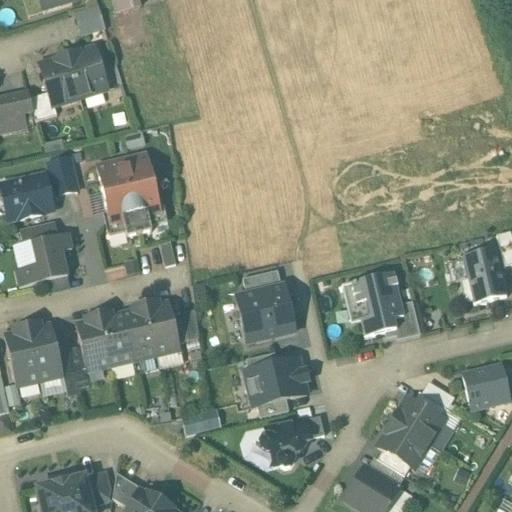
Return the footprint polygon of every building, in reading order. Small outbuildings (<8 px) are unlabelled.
[(38,0),(42,12),(78,1),(77,0),(38,0)] [(88,11),(76,14),(81,38),(107,32),(99,0),(86,0),(85,0),(88,11)] [(136,0),(110,0),(115,17),(140,10),(136,0)] [(93,52),(80,56),(80,55),(66,59),(79,101),(106,93),(95,60),(93,52)] [(52,110),(79,101),(66,59),(39,67),(52,110)] [(27,95),(0,101),(0,122),(23,118),(32,116),(27,95)] [(23,118),(0,122),(0,137),(26,132),(23,118)] [(146,158),(95,170),(110,232),(123,229),(148,223),(161,220),(146,158)] [(70,163),(46,169),(54,200),(77,194),(70,163)] [(43,180),(0,191),(2,197),(6,217),(8,224),(18,221),(19,223),(41,218),(41,216),(51,213),(43,180)] [(148,223),(123,229),(126,241),(151,235),(148,223)] [(54,227),(19,235),(23,249),(30,248),(30,247),(57,240),(54,227)] [(511,268),(511,244),(510,236),(496,239),(504,270),(511,268)] [(57,240),(30,247),(30,248),(35,269),(15,274),(19,291),(67,280),(61,255),(71,253),(68,238),(57,240)] [(170,245),(158,247),(164,271),(176,268),(170,245)] [(495,253),(462,261),(467,283),(473,305),(473,308),(506,301),(495,253)] [(246,298),(281,290),(277,274),(242,283),(246,298)] [(393,277),(341,289),(346,310),(356,307),(364,342),(395,334),(393,323),(403,321),(400,309),(393,277)] [(473,305),(467,283),(459,284),(465,307),(473,305)] [(246,298),(240,300),(237,305),(246,343),(251,346),(294,336),(290,320),(285,317),(284,311),(286,306),(282,290),(281,290),(246,298)] [(158,309),(156,304),(144,306),(156,359),(179,353),(178,347),(172,323),(169,306),(158,309)] [(144,306),(131,309),(133,315),(122,317),(133,364),(156,359),(144,306)] [(393,323),(395,334),(398,344),(419,339),(411,306),(400,309),(403,321),(393,323)] [(194,313),(183,316),(184,321),(188,344),(199,342),(194,313)] [(111,320),(110,315),(97,317),(109,370),(133,364),(122,317),(111,320)] [(97,317),(85,320),(86,326),(75,328),(86,375),(109,370),(97,317)] [(184,321),(172,323),(178,347),(188,344),(184,321)] [(50,328),(40,331),(38,325),(26,328),(39,384),(62,379),(50,328)] [(26,328),(13,331),(14,337),(3,339),(15,390),(39,384),(26,328)] [(248,375),(277,369),(274,357),(246,364),(248,375)] [(244,377),(252,412),(256,411),(285,404),(306,399),(298,364),(277,369),(248,375),(244,377)] [(501,371),(462,380),(469,413),(509,404),(501,371)] [(421,397),(448,414),(455,402),(428,386),(421,397)] [(418,395),(412,406),(441,424),(448,414),(421,397),(418,395)] [(406,402),(391,425),(428,448),(443,425),(441,424),(412,406),(406,402)] [(285,404),(256,411),(259,423),(288,416),(285,404)] [(183,420),(188,438),(223,429),(218,411),(183,420)] [(319,420),(303,424),(308,443),(324,439),(319,420)] [(303,424),(264,433),(266,440),(263,441),(260,446),(261,452),(267,455),(269,454),(273,469),(279,467),(279,468),(284,471),(290,470),(293,465),(292,461),(294,456),(300,455),(303,449),(303,445),(308,443),(303,424)] [(391,425),(376,449),(382,453),(409,469),(413,472),(428,448),(391,425)] [(434,449),(421,470),(428,475),(442,453),(434,449)] [(409,469),(382,453),(376,463),(402,480),(409,469)] [(373,461),(366,472),(398,491),(404,480),(402,480),(376,463),(373,461)] [(366,472),(363,469),(341,504),(354,511),(386,511),(399,492),(398,491),(366,472)] [(105,476),(84,481),(91,509),(107,505),(109,493),(105,476)] [(139,491),(116,477),(112,502),(127,511),(138,495),(144,499),(146,496),(139,491)] [(67,478),(50,482),(51,486),(68,483),(67,478)] [(84,480),(68,484),(68,483),(51,486),(51,487),(52,488),(36,492),(40,511),(91,511),(91,509),(84,481),(84,480)] [(171,511),(172,511),(146,496),(144,499),(138,495),(127,511),(171,511)]
